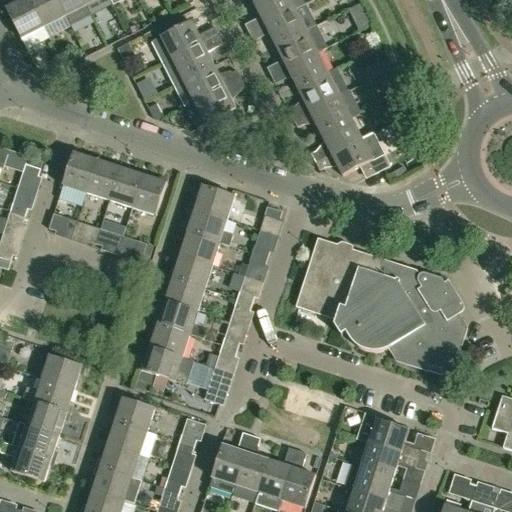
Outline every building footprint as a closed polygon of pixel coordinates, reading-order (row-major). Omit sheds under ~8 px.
[(48,37),(44,29),(28,0),(18,0),(20,3),(6,10),(22,40),(26,48),(48,37)] [(56,0),(28,0),(44,29),(65,18),(69,26),(56,0)] [(83,0),(56,0),(69,26),(91,15),(83,0)] [(110,0),(83,0),(91,15),(113,4),(110,0)] [(249,34),(296,11),(305,6),(302,0),(262,0),(254,4),(261,18),(245,26),(249,34)] [(349,11),(353,18),(366,11),(362,4),(349,11)] [(276,48),(307,32),(296,11),(249,34),(253,43),(269,35),(276,48)] [(192,23),(185,27),(180,18),(156,30),(161,39),(154,43),(165,65),(219,37),(215,29),(199,37),(192,23)] [(271,78),(318,54),(327,49),(316,27),(307,32),(276,48),(283,61),(267,69),(271,78)] [(176,86),(214,67),(207,54),(223,45),(219,37),(165,65),(176,86)] [(298,91),(329,75),(318,54),(271,78),(276,86),(292,78),(298,91)] [(389,62),(382,66),(386,74),(394,70),(389,62)] [(187,108),(241,80),(237,72),(221,80),(214,67),(176,86),(187,108)] [(293,121),(348,93),(337,71),(329,75),(298,91),(305,104),(289,112),(293,121)] [(391,86),(385,75),(377,79),(383,90),(391,86)] [(198,130),(206,126),(236,110),(229,97),(245,88),(241,80),(187,108),(198,130)] [(154,98),(146,82),(137,87),(145,103),(154,98)] [(320,134),(351,118),(360,114),(349,92),(348,93),(293,121),(298,129),(314,121),(320,134)] [(157,105),(149,110),(154,121),(159,122),(165,119),(157,105)] [(315,164),(362,140),(351,118),(320,134),(327,147),(311,155),(315,164)] [(389,167),(373,135),(362,140),(315,164),(320,172),(336,164),(343,178),(362,168),(367,179),(389,167)] [(0,169),(4,171),(10,152),(0,149),(0,169)] [(87,195),(97,162),(74,154),(63,187),(87,195)] [(38,179),(41,171),(43,163),(28,158),(23,174),(38,179)] [(110,202),(120,169),(97,162),(87,195),(110,202)] [(133,209),(143,177),(120,169),(110,202),(133,209)] [(143,177),(133,209),(156,217),(167,185),(143,177)] [(195,211),(228,221),(235,198),(203,187),(195,211)] [(13,205),(11,213),(26,217),(28,210),(13,205)] [(268,208),(265,216),(280,221),(283,213),(268,208)] [(224,233),(228,221),(195,211),(187,234),(220,244),(232,248),(235,236),(224,233)] [(11,213),(8,220),(23,225),(26,217),(11,213)] [(54,215),(49,230),(57,233),(62,218),(54,215)] [(93,228),(88,243),(96,245),(101,230),(93,228)] [(101,230),(96,245),(103,248),(108,233),(101,230)] [(213,267),(220,244),(187,234),(180,257),(213,267)] [(420,276),(417,272),(318,240),(296,309),(336,322),(335,326),(342,337),(346,334),(351,341),(352,343),(354,345),(356,347),(358,348),(360,350),(363,351),(366,353),(369,353),(372,354),(376,354),(380,353),(383,353),(386,351),(389,350),(397,363),(451,380),(467,331),(467,330),(467,329),(467,328),(467,327),(453,304),(455,303),(456,302),(457,301),(457,299),(457,298),(457,297),(457,296),(457,295),(449,282),(445,284),(442,280),(425,274),(423,274),(422,275),(420,276)] [(139,243),(134,258),(142,260),(147,245),(139,243)] [(255,247),(253,255),(268,260),(270,252),(255,247)] [(0,268),(8,271),(11,264),(13,256),(0,251),(0,268)] [(253,255),(250,262),(265,267),(268,260),(253,255)] [(205,290),(213,267),(180,257),(173,280),(205,290)] [(198,313),(205,290),(173,280),(165,303),(198,313)] [(240,293),(238,301),(253,306),(255,298),(240,293)] [(238,301),(235,308),(250,313),(253,306),(238,301)] [(194,326),(198,313),(165,303),(158,326),(190,336),(190,337),(204,341),(207,331),(194,326)] [(183,359),(190,337),(190,336),(158,326),(150,349),(183,359)] [(225,339),(223,347),(238,352),(240,344),(225,339)] [(0,340),(0,349),(11,353),(14,345),(0,340)] [(223,347),(220,354),(235,359),(238,352),(223,347)] [(183,359),(150,349),(143,373),(156,377),(175,383),(187,386),(194,363),(183,359)] [(206,367),(215,370),(219,358),(210,355),(206,367)] [(42,381),(75,391),(82,368),(50,357),(42,381)] [(210,385),(207,393),(205,401),(220,406),(230,375),(215,370),(210,385)] [(143,373),(137,389),(146,392),(151,394),(156,377),(143,373)] [(67,414),(75,391),(42,381),(35,403),(67,414)] [(511,452),(511,400),(503,397),(492,430),(508,435),(503,450),(511,452)] [(115,423),(147,433),(155,410),(122,399),(115,423)] [(60,437),(67,414),(35,403),(27,427),(60,437)] [(424,462),(426,454),(404,447),(409,432),(376,421),(373,433),(361,429),(357,441),(369,445),(418,461),(419,460),(424,462)] [(157,436),(147,433),(115,423),(107,446),(140,456),(150,460),(157,436)] [(52,460),(60,437),(27,427),(19,424),(12,447),(20,449),(52,460)] [(233,496),(252,437),(243,434),(237,452),(223,447),(210,488),(233,496)] [(182,436),(180,444),(195,449),(197,441),(182,436)] [(255,506),(269,462),(255,457),(261,440),(252,437),(233,496),(234,496),(233,499),(255,506)] [(52,460),(20,449),(12,447),(3,444),(0,452),(0,453),(16,459),(12,473),(45,483),(52,460)] [(180,444),(177,451),(192,456),(195,449),(180,444)] [(416,470),(418,461),(369,445),(361,468),(394,478),(398,464),(416,470)] [(132,479),(140,456),(107,446),(100,469),(132,479)] [(273,511),(278,511),(282,502),(298,452),(289,449),(283,466),(269,462),(255,506),(273,511)] [(298,452),(282,502),(305,510),(316,477),(301,472),(307,455),(298,452)] [(322,460),(316,458),(313,467),(319,469),(322,460)] [(416,470),(425,473),(428,464),(419,461),(416,470)] [(413,510),(416,501),(406,498),(389,492),(394,478),(361,468),(352,465),(345,488),(354,491),(413,510)] [(142,483),(132,479),(100,469),(92,492),(125,502),(135,506),(142,483)] [(167,482),(165,490),(180,495),(182,487),(167,482)] [(465,500),(472,503),(477,488),(469,485),(465,500)] [(165,490),(162,497),(177,502),(180,495),(165,490)] [(412,511),(413,510),(354,491),(346,511),(383,511),(384,510),(389,511),(412,511)] [(121,511),(125,502),(92,492),(85,511),(121,511)] [(488,508),(495,510),(500,495),(492,492),(488,508)] [(462,511),(455,510),(456,504),(447,501),(443,511),(462,511)] [(488,508),(472,503),(468,511),(494,511),(495,510),(488,508)]
